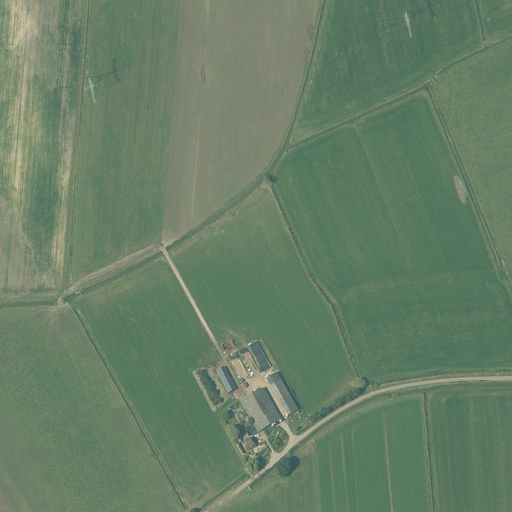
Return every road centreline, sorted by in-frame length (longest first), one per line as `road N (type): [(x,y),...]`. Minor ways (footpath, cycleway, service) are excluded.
road 1 (track): [(317,0),(284,129),(264,174),(362,397)]
road 2 (unclassified): [(254,477),(319,423),(372,393),(511,377)]
